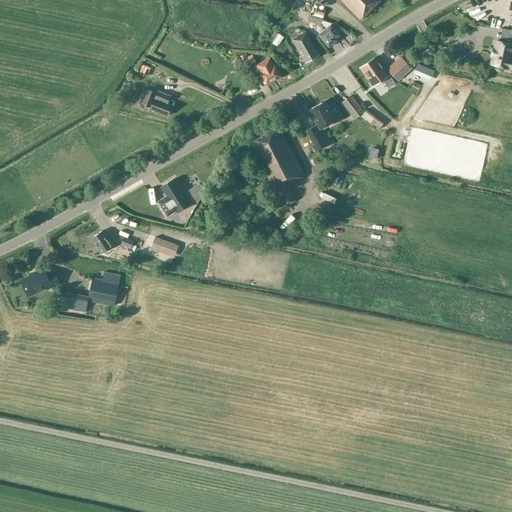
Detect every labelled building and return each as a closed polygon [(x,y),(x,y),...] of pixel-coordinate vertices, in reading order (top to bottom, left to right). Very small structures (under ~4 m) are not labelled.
[(294,0),(292,9),(314,15),(314,16),(324,19),(326,10),(313,6),(314,3),(300,0),(294,0)] [(341,0),(361,20),(380,0),(341,0)] [(236,37),(247,41),(253,24),(242,20),(236,37)] [(319,35),(329,47),(337,40),(336,38),(340,35),(331,24),(319,35)] [(496,40),(495,48),(493,48),(491,56),(493,56),(491,64),(511,68),(511,59),(510,59),(511,51),(511,29),(511,30),(503,28),(500,41),(496,40)] [(274,31),(270,42),(278,45),(283,34),(274,31)] [(306,63),(319,55),(306,32),(292,39),(306,63)] [(240,57),(246,68),(254,63),(250,55),(248,57),(246,53),(240,57)] [(412,68),(401,56),(387,69),(398,81),(412,68)] [(371,83),(381,76),(383,79),(389,75),(376,57),(360,68),(371,83)] [(267,84),(281,77),(274,66),(270,59),(257,65),(261,72),(260,73),(267,84)] [(151,69),(141,64),(137,73),(147,77),(151,69)] [(434,71),(417,64),(413,73),(430,80),(434,71)] [(168,116),(172,105),(167,103),(170,95),(158,90),(157,93),(148,89),(142,104),(151,107),(150,108),(168,116)] [(352,96),(346,100),(343,103),(355,119),(364,112),(352,96)] [(325,101),(309,110),(320,129),(336,120),(325,101)] [(315,124),(306,130),(317,150),(326,145),(315,124)] [(377,129),(369,124),(367,128),(374,133),(377,129)] [(279,127),(250,142),(278,194),(281,202),(274,207),(278,215),(290,207),(289,205),(297,201),(290,186),(298,183),(296,180),(304,176),(279,127)] [(379,150),(371,149),(369,158),(376,160),(379,150)] [(180,186),(174,178),(161,187),(166,196),(158,201),(168,217),(175,212),(176,213),(191,204),(180,186)] [(195,204),(203,189),(198,181),(185,189),(195,204)] [(131,197),(126,201),(130,206),(135,202),(131,197)] [(113,246),(103,230),(91,238),(102,254),(113,246)] [(179,245),(155,236),(151,249),(174,257),(179,245)] [(121,245),(131,248),(134,240),(124,237),(121,245)] [(44,267),(21,279),(28,297),(46,289),(47,290),(60,284),(54,271),(48,274),(44,267)] [(93,278),(90,296),(67,291),(64,308),(86,312),(89,301),(114,306),(121,274),(105,272),(103,280),(93,278)]
